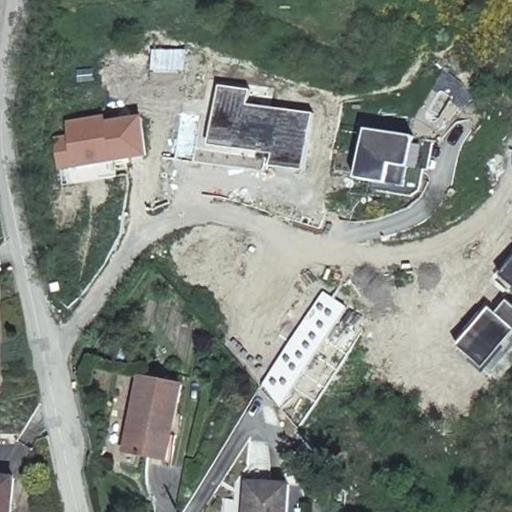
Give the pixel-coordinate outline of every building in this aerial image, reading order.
[(417,144),(368,136),(360,187),(409,195),(417,144)] [(57,289),(49,290),(51,298),(58,297),(57,289)] [(511,311),(511,310),(459,356),(484,384),(501,369),(507,375),(511,370),(511,311)] [(141,381),(126,455),(166,464),(182,389),(141,381)] [(0,511),(12,511),(15,481),(0,480),(0,511)] [(290,511),(292,491),(248,489),(247,511),(290,511)]
